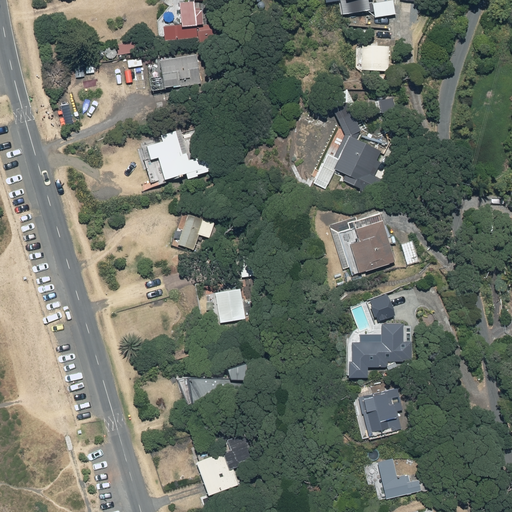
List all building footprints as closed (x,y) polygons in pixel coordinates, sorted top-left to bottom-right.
[(341,0),(345,16),(370,12),(368,0),(341,0)] [(393,0),(373,3),(375,17),(395,14),(393,0)] [(165,28),(166,43),(198,41),(199,44),(218,42),(217,31),(197,33),(197,29),(203,28),(202,13),(195,14),(194,5),(179,6),(180,26),(165,28)] [(117,47),(118,56),(139,54),(139,45),(117,47)] [(361,47),(361,72),(389,73),(389,48),(361,47)] [(197,58),(160,64),(164,91),(201,85),(197,58)] [(392,98),(379,101),(381,113),(394,110),(392,98)] [(346,140),(361,133),(352,113),(337,119),(346,140)] [(376,162),(381,153),(350,138),(334,170),(347,176),(344,181),(363,190),(361,195),(373,201),(389,168),(376,162)] [(179,161),(174,143),(148,151),(152,163),(155,162),(161,184),(186,177),(188,182),(198,179),(198,178),(210,174),(206,160),(188,165),(179,161)] [(395,264),(381,215),(354,223),(361,244),(351,248),(359,275),(395,264)] [(188,217),(178,247),(194,253),(204,222),(188,217)] [(414,239),(400,244),(407,265),(421,260),(414,239)] [(215,294),(219,324),(219,325),(245,321),(241,291),(215,294)] [(395,317),(388,296),(368,303),(376,324),(395,317)] [(383,341),(352,341),(352,362),(349,362),(349,378),(368,378),(368,367),(388,367),(388,360),(411,360),(411,342),(403,342),(403,324),(382,325),(383,341)] [(247,385),(248,370),(228,376),(231,381),(190,384),(194,408),(215,394),(237,403),(244,385),(247,385)] [(402,426),(396,399),(400,397),(398,390),(358,399),(366,435),(402,426)] [(193,458),(205,491),(236,480),(230,464),(237,461),(236,458),(250,453),(241,429),(223,435),(227,445),(193,458)] [(376,460),(385,497),(419,490),(417,478),(406,481),(404,473),(396,475),(391,457),(376,460)]
